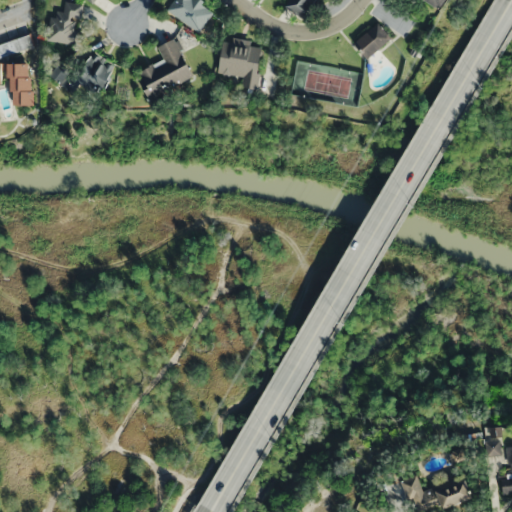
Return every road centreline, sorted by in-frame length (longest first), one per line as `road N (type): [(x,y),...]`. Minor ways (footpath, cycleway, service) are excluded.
road 1 (primary): [(511,2),(212,511)]
road 2 (residential): [(361,0),(338,21),(304,32),(269,23),(235,0)]
